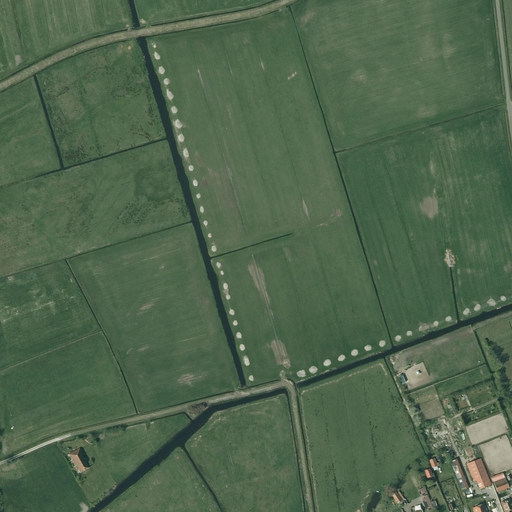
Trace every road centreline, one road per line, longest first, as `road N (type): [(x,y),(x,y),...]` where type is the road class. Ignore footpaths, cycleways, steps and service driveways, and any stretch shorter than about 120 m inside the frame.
road 1 (track): [(310,511),(291,390),(283,383),(70,434),(0,463)]
road 2 (track): [(287,0),(104,39),(0,86)]
road 3 (unclassified): [(511,131),(495,0)]
